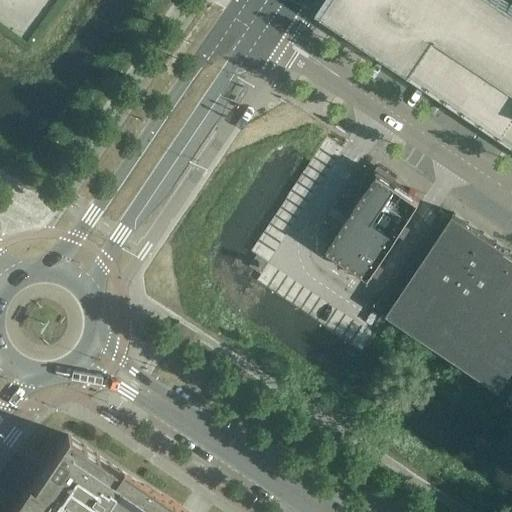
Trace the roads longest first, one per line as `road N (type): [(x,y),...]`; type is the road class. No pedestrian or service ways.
road 1 (secondary): [(95,288),(119,235),(263,24)]
road 2 (secondary): [(238,9),(55,259)]
road 3 (unclassified): [(263,24),(511,193)]
road 4 (tertiary): [(269,477),(119,357),(103,334)]
road 5 (tertiary): [(77,370),(269,477)]
